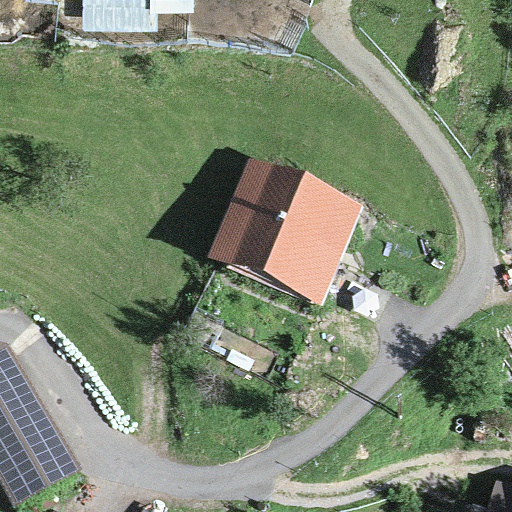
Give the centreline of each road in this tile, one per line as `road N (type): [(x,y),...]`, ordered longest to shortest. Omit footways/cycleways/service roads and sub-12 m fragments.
road 1 (track): [(511,464),(440,461),(350,493),(317,496),(235,478),(294,453),(354,408),(428,336),(479,266),(475,226),(456,180),(392,95),(321,22)]
road 2 (unclassified): [(0,329),(23,339),(123,456),(161,477),(202,484),(235,478)]
